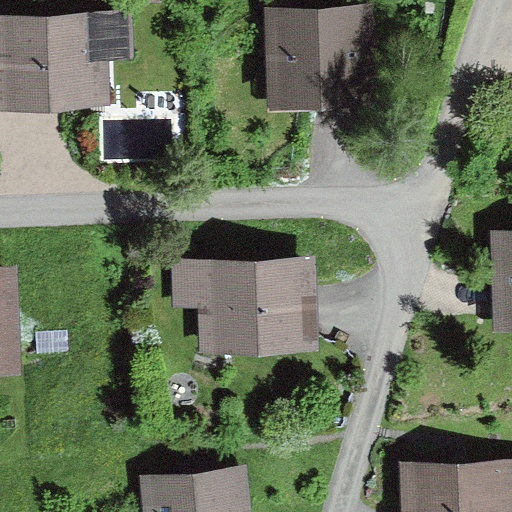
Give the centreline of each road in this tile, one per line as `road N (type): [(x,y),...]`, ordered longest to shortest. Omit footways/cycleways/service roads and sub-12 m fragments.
road 1 (residential): [(439,201),(0,213)]
road 2 (residential): [(439,201),(333,511)]
road 3 (residential): [(508,0),(439,201)]
